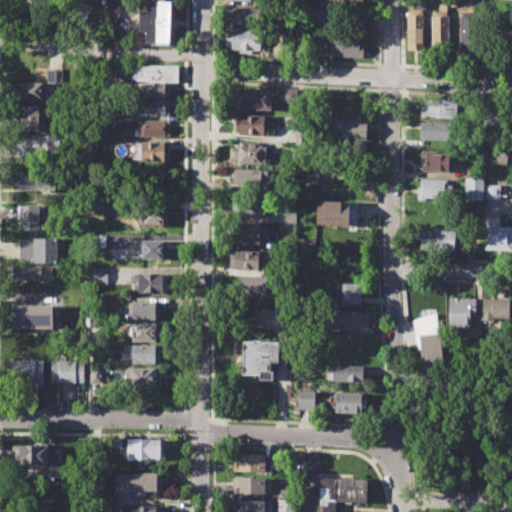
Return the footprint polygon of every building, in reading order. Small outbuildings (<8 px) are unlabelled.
[(106,0),(120,0),(120,25),(106,25),(106,0)] [(146,0),(171,0),(170,44),(145,43),(145,32),(138,32),(139,11),(146,11),(146,0)] [(330,0),(361,0),(361,8),(330,7),(330,0)] [(407,10),(415,10),(415,0),(424,0),(424,49),(407,49),(407,10)] [(431,9),(439,10),(439,3),(448,3),(448,46),(431,46),(431,9)] [(458,7),(477,7),(477,53),(458,53),(458,7)] [(229,8),(261,9),(260,26),(229,25),(229,8)] [(228,28),(260,29),(259,49),(227,48),(228,28)] [(501,31),(511,31),(511,57),(501,57),(501,31)] [(298,34),(317,35),(316,56),(297,55),(298,34)] [(331,34),(359,36),(359,43),(364,43),(363,58),(330,56),(331,34)] [(137,65),(179,66),(178,82),(137,81),(137,65)] [(47,69),(64,69),(63,81),(47,81),(47,69)] [(20,83),(54,84),(54,99),(20,99),(20,83)] [(143,83),(169,84),(169,98),(142,97),(143,83)] [(281,102),(296,103),(296,89),(281,88),(281,102)] [(234,89),(272,90),(272,110),(234,109),(234,89)] [(421,98),(458,100),(457,119),(420,117),(421,98)] [(138,99),(171,100),(170,115),(138,114),(138,99)] [(19,105),(41,105),(41,131),(19,131),(19,105)] [(485,109),(507,110),(506,126),(484,125),(485,109)] [(236,115),(264,116),(264,122),(273,122),(273,136),(235,135),(236,115)] [(138,119),(170,120),(169,137),(137,136),(138,119)] [(327,119),(367,120),(366,140),(326,139),(327,119)] [(420,122),(457,124),(457,140),(419,138),(420,122)] [(295,133),(296,146),(304,145),(303,133),(295,133)] [(17,135),(58,136),(58,149),(41,149),(41,156),(17,156),(17,135)] [(135,142),(165,143),(165,146),(169,146),(169,158),(165,157),(165,161),(135,161),(135,142)] [(229,148),(238,148),(238,142),(269,143),(269,164),(229,163),(229,148)] [(489,146),(507,147),(506,165),(488,164),(489,146)] [(422,152),(451,153),(450,172),(421,170),(422,152)] [(235,169),(269,170),(269,188),(234,187),(235,169)] [(139,170),(167,170),(167,187),(139,186),(139,170)] [(20,171),(57,171),(57,193),(43,193),(43,188),(15,188),(15,177),(20,177),(20,171)] [(306,172),(319,172),(319,183),(305,182),(306,172)] [(465,178),(482,178),(481,200),(464,199),(465,178)] [(419,179),(448,180),(448,201),(418,200),(419,179)] [(485,185),(499,185),(499,199),(485,199),(485,185)] [(234,197),(265,197),(265,216),(233,215),(234,197)] [(91,201),(106,201),(106,218),(92,218),(91,201)] [(316,201),(350,202),(349,227),(315,226),(316,201)] [(18,206),(39,206),(39,231),(19,231),(18,206)] [(139,208),(168,208),(168,225),(139,225),(139,208)] [(281,212),(296,213),(296,224),(281,224),(281,212)] [(486,217),(500,217),(500,227),(511,227),(511,250),(485,250),(486,217)] [(231,222),(260,223),(260,243),(230,242),(231,222)] [(419,230),(454,230),(454,252),(419,252),(419,230)] [(91,235),(107,235),(107,249),(91,249),(91,235)] [(19,239),(57,239),(57,263),(31,263),(31,259),(19,259),(19,239)] [(138,240),(168,241),(168,259),(138,258),(138,240)] [(299,240),(316,240),(316,253),(298,252),(299,240)] [(231,251),(266,251),(266,270),(230,269),(231,251)] [(14,266),(42,266),(42,281),(14,281),(14,266)] [(91,267),(108,267),(109,285),(91,285),(91,267)] [(135,273),(167,274),(167,291),(135,291),(135,273)] [(241,278),(274,278),(273,299),(241,298),(241,278)] [(57,283),(72,284),(72,287),(78,287),(78,299),(72,299),(72,308),(57,308),(57,283)] [(335,283),(361,284),(360,305),(341,304),(341,298),(334,297),(335,283)] [(16,284),(47,284),(47,300),(15,300),(16,284)] [(449,298),(475,298),(475,317),(469,317),(469,326),(449,326),(449,298)] [(483,298),(510,298),(510,323),(483,323),(483,298)] [(132,302),(159,302),(158,319),(132,319),(132,302)] [(52,305),(13,305),(14,329),(52,329),(52,305)] [(335,311),(369,312),(368,331),(335,330),(335,311)] [(132,323),(157,323),(157,341),(131,341),(132,323)] [(413,330),(426,329),(426,334),(443,333),(446,362),(422,365),(419,341),(414,342),(413,330)] [(242,342),(280,342),(280,362),(272,362),(272,369),(276,369),(276,381),(258,381),(258,375),(242,375),(242,342)] [(97,343),(110,344),(110,354),(97,354),(97,343)] [(131,346),(157,346),(156,363),(131,363),(131,346)] [(50,359),(85,360),(84,383),(50,382),(50,359)] [(10,360),(44,360),(44,383),(10,382),(10,360)] [(333,365),(363,366),(362,382),(332,381),(333,365)] [(90,368),(103,368),(103,382),(90,382),(90,368)] [(126,368),(160,369),(160,388),(125,388),(126,368)] [(329,396),(335,396),(335,391),(367,392),(367,413),(335,413),(335,409),(329,409),(329,396)] [(297,392),(316,392),(315,409),(297,409),(297,392)] [(128,439),(164,440),(164,460),(128,460),(128,439)] [(13,445),(50,444),(50,465),(13,465),(13,445)] [(237,454),(269,455),(268,472),(237,472),(237,454)] [(116,473),(162,473),(162,491),(116,490),(116,473)] [(318,511),(320,477),(367,480),(365,502),(335,500),(334,511),(318,511)] [(236,478),(271,479),(271,490),(264,490),(264,494),(236,494),(236,478)] [(279,487),(292,487),(292,496),(279,496),(279,487)] [(277,511),(277,500),(292,500),(292,511),(277,511)] [(234,511),(234,501),(271,501),(271,511),(234,511)]
